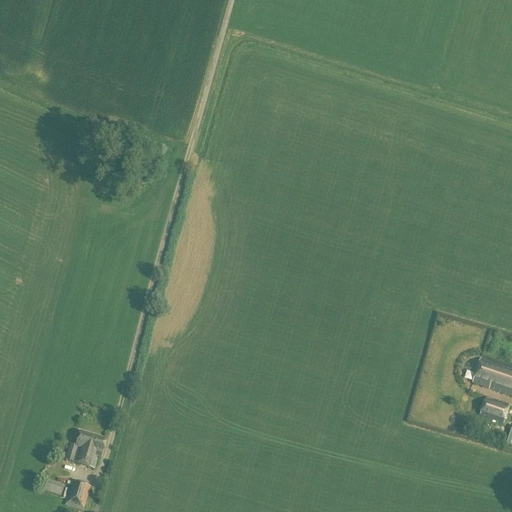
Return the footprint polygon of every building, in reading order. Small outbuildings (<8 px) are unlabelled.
[(511,397),(511,370),(480,359),(472,384),(511,397)] [(503,425),(509,405),(486,397),(479,417),(503,425)] [(72,409),(69,415),(79,419),(81,413),(72,409)] [(101,458),(106,441),(80,433),(76,447),(70,445),(65,460),(94,469),(97,457),(101,458)] [(60,497),(64,487),(47,481),(44,491),(60,497)] [(83,511),(91,487),(73,481),(65,505),(83,511)]
